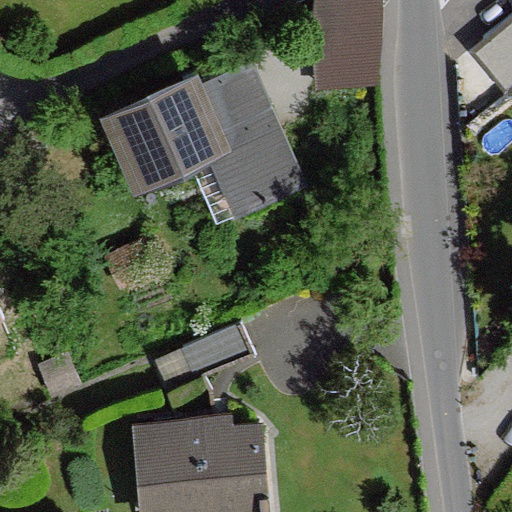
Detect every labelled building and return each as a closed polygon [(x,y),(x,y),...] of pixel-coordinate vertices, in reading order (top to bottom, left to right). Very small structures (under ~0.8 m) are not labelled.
[(356,12),(320,13),(321,37),(357,36),(356,12)] [(511,17),(489,37),(511,64),(511,17)] [(511,91),(511,64),(489,37),(473,51),(509,94),(511,91)] [(223,68),(193,81),(207,115),(215,132),(247,207),(302,183),(261,91),(238,101),(223,68)] [(207,115),(193,81),(124,110),(145,162),(215,132),(207,115)] [(150,237),(114,254),(128,281),(163,263),(150,237)] [(257,350),(243,320),(185,345),(200,376),(257,350)] [(267,511),(262,424),(141,435),(146,511),(187,511),(221,510),(221,511),(267,511)]
